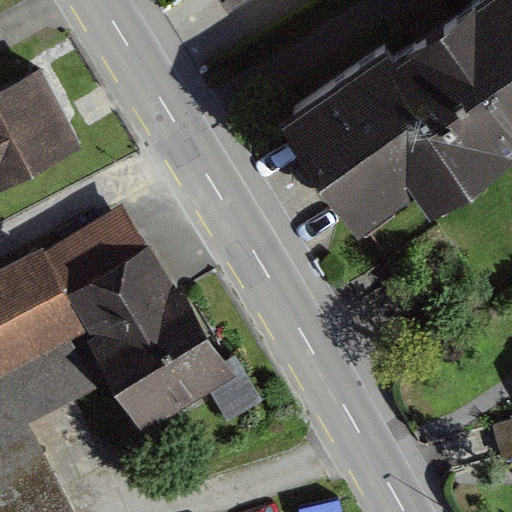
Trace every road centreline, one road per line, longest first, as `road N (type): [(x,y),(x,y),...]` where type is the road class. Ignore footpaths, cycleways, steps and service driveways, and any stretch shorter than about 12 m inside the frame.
road 1 (tertiary): [(189,145),(403,511)]
road 2 (residential): [(0,242),(189,145)]
road 3 (tertiary): [(99,0),(189,145)]
